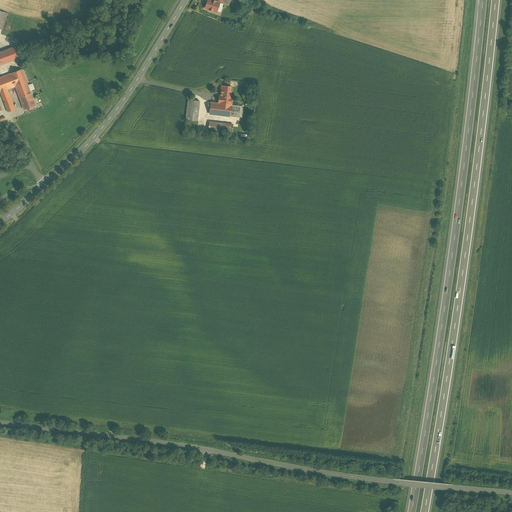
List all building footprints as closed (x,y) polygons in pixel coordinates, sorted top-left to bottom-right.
[(221,5),(210,1),(206,10),(218,14),(221,5)] [(13,48),(0,53),(0,69),(18,63),(13,48)] [(5,94),(13,92),(23,116),(35,111),(19,72),(9,77),(0,79),(0,104),(5,118),(12,115),(5,94)] [(218,90),(216,108),(206,107),(205,118),(229,121),(230,109),(228,109),(230,91),(218,90)] [(194,132),(196,106),(184,105),(183,131),(194,132)] [(230,126),(206,124),(205,134),(229,136),(230,126)]
